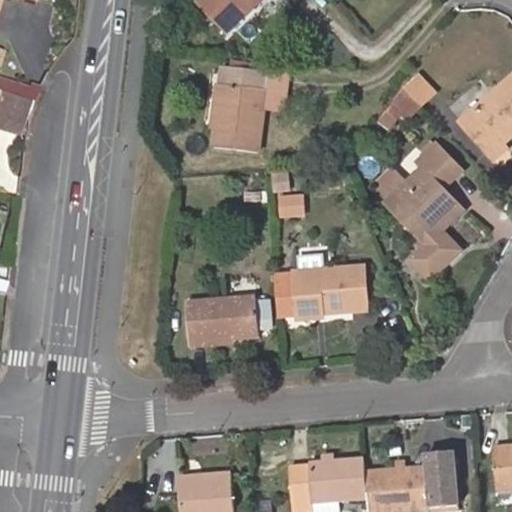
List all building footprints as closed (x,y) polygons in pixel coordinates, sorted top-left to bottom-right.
[(232,34),(266,0),(212,0),(206,7),(232,34)] [(347,0),(345,0),(336,7),(362,42),(373,33),(347,0)] [(222,84),(217,128),(215,148),(261,152),(266,111),(271,72),(224,67),(222,84)] [(289,114),(294,76),(271,72),(266,111),(289,114)] [(440,96),(417,73),(405,90),(425,111),(440,96)] [(507,152),(504,148),(511,140),(511,80),(462,123),(496,163),(507,152)] [(208,127),(217,128),(222,84),(213,83),(208,127)] [(409,126),(425,111),(405,90),(379,124),(392,134),(403,119),(409,126)] [(0,131),(19,138),(32,101),(0,92),(0,93),(0,131)] [(408,222),(404,227),(425,249),(409,263),(428,283),(459,255),(440,234),(463,213),(445,193),(462,174),(436,148),(416,167),(420,172),(400,191),(389,202),(408,222)] [(291,189),(290,173),(273,174),(275,191),(291,189)] [(385,176),(369,191),(384,207),(389,202),(400,191),(385,176)] [(305,198),(282,200),(283,220),(307,218),(305,198)] [(384,207),(404,227),(408,222),(389,202),(384,207)] [(278,298),(280,320),(302,319),(327,317),(369,313),(367,271),(299,276),(301,296),(278,298)] [(277,277),(278,298),(301,296),(299,276),(277,277)] [(274,330),(271,300),(258,301),(260,331),(274,330)] [(193,348),(212,347),(212,341),(237,339),(260,337),(260,331),(258,301),(190,304),(193,348)] [(327,317),(302,319),(303,326),(328,324),(327,317)] [(500,491),(511,490),(511,449),(496,451),(500,491)] [(370,504),(370,511),(456,511),(459,511),(455,457),(428,459),(429,473),(409,475),(400,476),(368,479),(370,504)] [(368,479),(366,462),(314,468),(314,471),(293,473),(295,511),(316,511),(316,508),(342,506),(370,504),(368,479)] [(235,511),(233,478),(182,482),(183,511),(235,511)]
